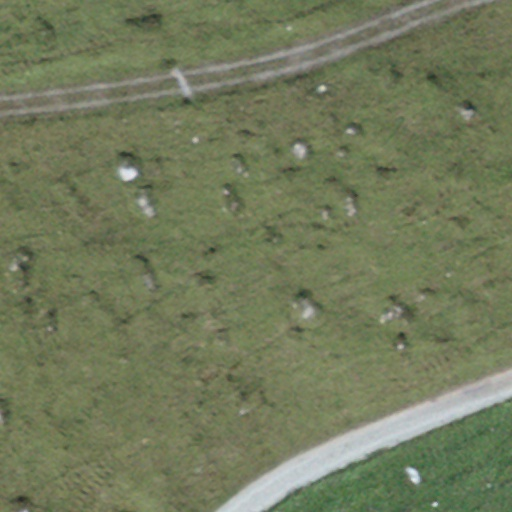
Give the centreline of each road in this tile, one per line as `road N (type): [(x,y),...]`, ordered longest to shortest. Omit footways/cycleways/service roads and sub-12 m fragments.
road 1 (track): [(0,101),(214,75),(449,0)]
road 2 (track): [(232,511),(349,440),(511,379)]
